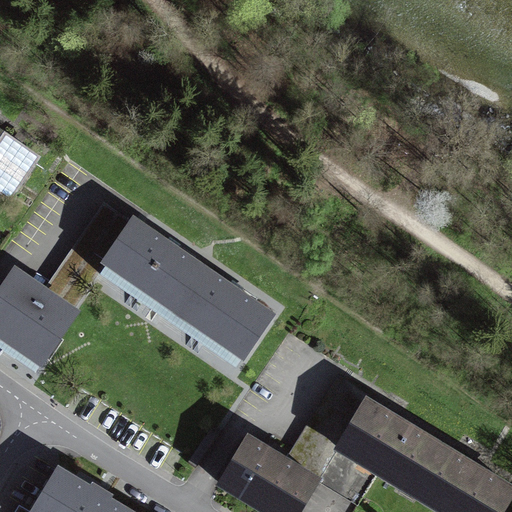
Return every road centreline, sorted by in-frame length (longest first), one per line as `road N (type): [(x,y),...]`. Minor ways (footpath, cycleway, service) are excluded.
road 1 (track): [(154,0),(280,131),(511,290)]
road 2 (residential): [(199,511),(36,417)]
